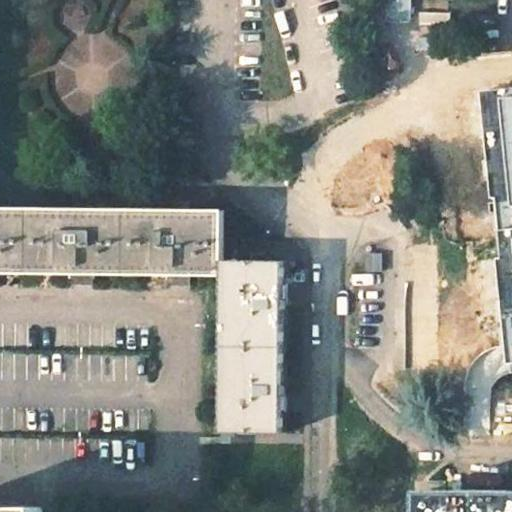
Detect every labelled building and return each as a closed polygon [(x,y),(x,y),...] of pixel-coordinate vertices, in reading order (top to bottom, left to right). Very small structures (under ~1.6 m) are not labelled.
[(511,87),(478,91),(508,373),(511,372),(511,87)] [(0,208),(0,272),(28,273),(29,209),(0,208)] [(85,210),(29,209),(28,273),(72,273),(72,284),(84,284),(93,284),(93,274),(125,274),(126,210),(93,210),(85,210)] [(182,211),(126,210),(125,274),(169,274),(169,285),(180,285),(190,285),(190,275),(223,275),(223,260),(223,211),(190,211),(182,211)] [(285,261),(223,260),(223,275),(222,347),(283,348),(284,299),(284,291),(284,283),(285,261)] [(283,348),(222,347),(221,433),(283,434),(283,411),(283,403),(283,395),(283,348)] [(511,511),(511,489),(446,490),(429,489),(428,511),(511,511)]
